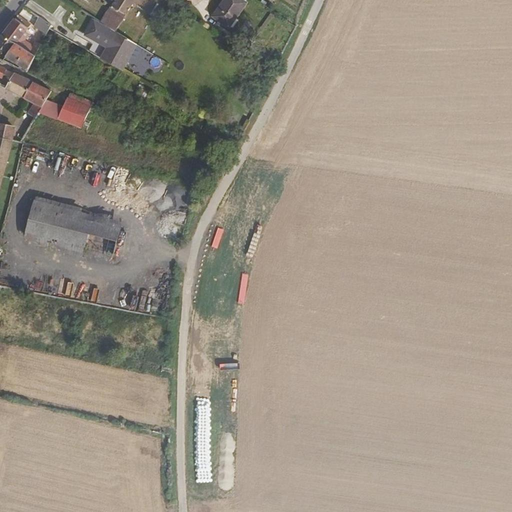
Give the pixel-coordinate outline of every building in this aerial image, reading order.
[(151,0),(116,0),(113,5),(126,15),(132,4),(150,16),(158,4),(151,0)] [(229,27),(239,11),(246,1),(244,0),(221,0),(212,16),(229,27)] [(126,15),(113,5),(109,11),(123,19),(126,15)] [(123,19),(109,11),(101,23),(108,27),(115,31),(123,19)] [(17,44),(30,25),(17,15),(3,35),(16,43),(17,44)] [(269,16),(258,31),(268,38),(279,23),(269,16)] [(51,26),(41,19),(36,26),(47,33),(51,26)] [(98,43),(108,27),(101,23),(95,19),(85,35),(98,43)] [(120,69),(136,44),(115,31),(108,27),(98,43),(107,48),(101,59),(120,69)] [(16,43),(3,35),(0,37),(0,46),(9,52),(16,43)] [(17,44),(16,43),(9,52),(7,55),(29,69),(36,56),(32,54),(17,44)] [(36,56),(41,45),(38,43),(32,54),(36,56)] [(8,70),(0,66),(0,75),(2,76),(4,73),(12,77),(15,73),(8,70)] [(51,91),(15,73),(12,77),(7,87),(7,88),(36,102),(30,113),(37,117),(39,112),(47,100),(51,91)] [(82,127),(94,101),(72,93),(70,98),(68,98),(64,107),(58,119),(82,127)] [(64,107),(47,100),(39,112),(58,119),(64,107)] [(0,137),(11,139),(14,126),(0,123),(0,137)] [(0,182),(11,141),(11,139),(0,137),(0,182)] [(121,228),(74,216),(33,206),(26,233),(114,255),(121,228)]
